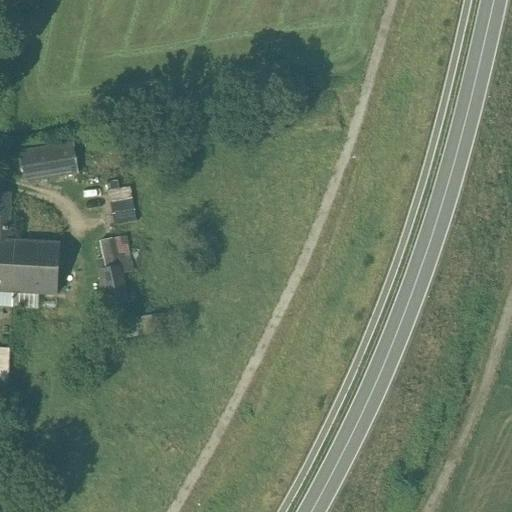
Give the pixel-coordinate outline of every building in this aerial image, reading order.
[(70,146),(20,153),(25,183),(74,175),(70,146)] [(109,191),(117,226),(139,220),(131,186),(109,191)] [(0,240),(0,292),(11,293),(14,241),(0,240)] [(14,241),(11,293),(57,295),(60,244),(14,241)] [(120,263),(98,268),(107,308),(129,304),(120,263)] [(0,382),(10,382),(11,347),(0,346),(0,382)]
